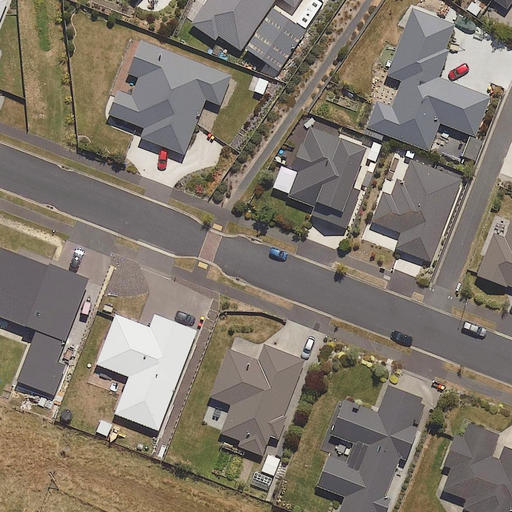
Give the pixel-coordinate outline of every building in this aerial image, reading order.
[(244,50),(245,50),(272,9),(277,0),(282,0),(294,8),(299,0),(209,0),(192,27),(215,42),(218,38),(241,53),(244,50)] [(474,135),(489,96),(457,83),(466,60),(445,52),(455,24),(410,7),(385,73),(400,79),(390,105),(373,98),(363,125),(428,149),(438,122),(474,135)] [(305,31),(272,9),(245,50),(278,72),(305,31)] [(220,108),(231,79),(142,46),(130,78),(140,82),(133,102),(118,96),(109,120),(147,134),(143,144),(185,160),(206,102),(220,108)] [(362,147),(337,136),(309,124),(302,140),(298,139),(286,168),(295,172),(286,194),(313,206),(310,214),(345,229),(350,216),(335,210),(362,147)] [(476,161),(483,141),(469,137),(462,156),(476,161)] [(511,144),(501,173),(511,176),(511,144)] [(399,229),(392,248),(428,261),(460,177),(409,158),(401,180),(394,178),(387,194),(379,191),(369,218),(399,229)] [(511,209),(503,236),(489,231),(474,273),(511,286),(511,209)] [(58,365),(88,286),(2,253),(0,257),(0,320),(37,334),(18,384),(54,398),(66,368),(58,365)] [(155,309),(150,323),(115,309),(96,359),(129,372),(115,410),(158,427),(197,326),(155,309)] [(262,452),(269,433),(280,437),(287,415),(283,414),(302,356),(263,343),(258,357),(227,347),(212,393),(231,399),(221,429),(240,435),(238,444),(262,452)] [(384,496),(399,456),(405,458),(417,425),(413,423),(423,395),(387,382),(376,411),(343,398),(330,431),(355,440),(347,459),(327,452),(316,483),(344,493),(336,511),(383,511),(389,498),(384,496)] [(498,457),(490,454),(495,441),(499,432),(464,418),(446,462),(451,465),(442,488),(468,498),(464,507),(477,511),(511,511),(511,447),(503,444),(498,457)]
